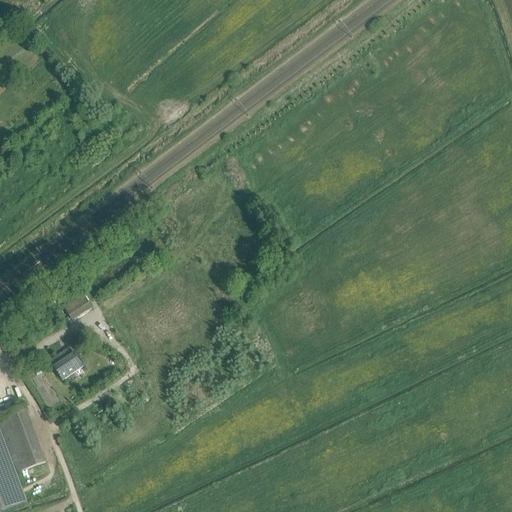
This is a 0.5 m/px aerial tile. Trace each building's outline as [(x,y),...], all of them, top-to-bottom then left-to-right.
[(190,327),(213,312),(180,261),(111,305),(104,324),(119,348),(130,352),(143,343),(162,351),(164,354),(157,358),(157,360),(141,370),(146,377),(159,369),(161,363),(165,364),(169,362),(173,351),(168,349),(170,342),(188,331),(190,327)] [(127,265),(110,266),(111,276),(127,275),(127,265)] [(240,272),(228,281),(233,288),(245,279),(240,272)] [(71,304),(77,315),(90,307),(84,296),(71,304)] [(50,362),(54,368),(53,368),(63,381),(83,367),(74,354),(69,348),(50,362)] [(0,414),(0,426),(17,473),(46,463),(25,406),(0,414)] [(0,511),(27,502),(0,428),(0,511)]
